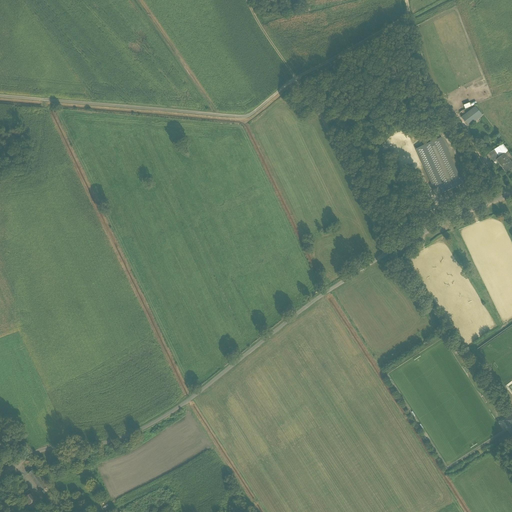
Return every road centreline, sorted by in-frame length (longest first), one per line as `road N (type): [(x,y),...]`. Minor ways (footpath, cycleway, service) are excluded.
road 1 (unclassified): [(0,96),(246,117),(294,79),(387,252)]
road 2 (residential): [(0,476),(29,454),(131,434),(166,415),(387,252)]
road 3 (track): [(409,15),(440,104),(507,195)]
road 4 (residential): [(387,252),(511,193)]
road 5 (track): [(294,79),(409,15)]
road 6 (track): [(185,402),(256,511)]
